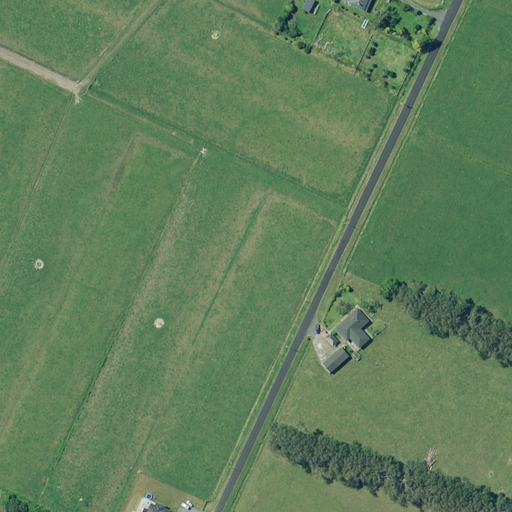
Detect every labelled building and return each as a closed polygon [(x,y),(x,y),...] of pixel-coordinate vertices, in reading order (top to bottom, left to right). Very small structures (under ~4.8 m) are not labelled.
[(315,1),(311,0),(306,0),(302,9),(309,13),(315,1)] [(339,0),(340,0),(365,12),(370,0),(339,0)] [(368,321),(356,309),(335,330),(347,342),(350,339),(359,349),(369,339),(360,329),(368,321)] [(338,342),(331,334),(326,339),(333,347),(338,342)] [(349,357),(341,348),(322,365),(330,373),(349,357)]
